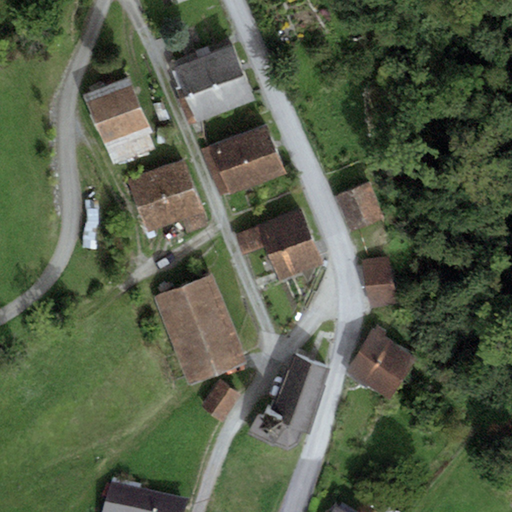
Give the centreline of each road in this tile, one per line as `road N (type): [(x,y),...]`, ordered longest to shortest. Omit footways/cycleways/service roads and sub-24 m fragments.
road 1 (residential): [(277,352),(126,0)]
road 2 (unclassified): [(230,0),(306,174),(341,296)]
road 3 (unclassified): [(341,296),(324,404),(289,511)]
road 4 (residential): [(194,511),(222,433),(277,352)]
